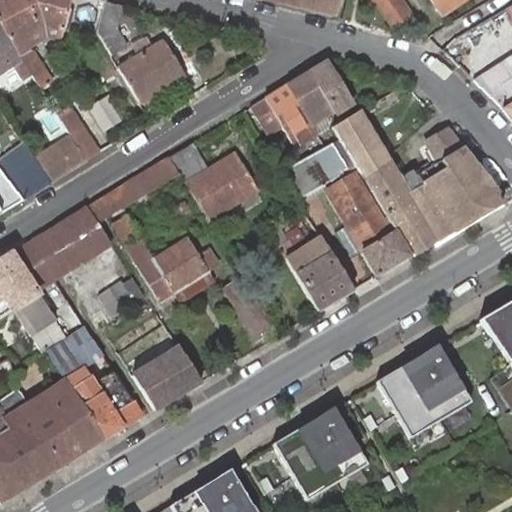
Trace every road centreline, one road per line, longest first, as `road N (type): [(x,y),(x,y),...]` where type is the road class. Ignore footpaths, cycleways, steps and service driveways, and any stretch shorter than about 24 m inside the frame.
road 1 (tertiary): [(55,511),(511,234)]
road 2 (residential): [(325,34),(0,237)]
road 3 (residential): [(511,166),(450,85),(415,60),(325,34)]
road 4 (residential): [(325,34),(181,0)]
